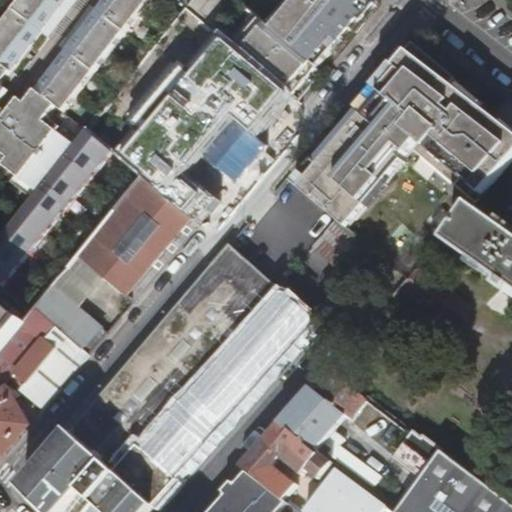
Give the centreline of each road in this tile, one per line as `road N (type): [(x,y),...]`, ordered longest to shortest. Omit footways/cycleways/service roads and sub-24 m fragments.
road 1 (residential): [(0,491),(413,1)]
road 2 (residential): [(298,379),(177,511)]
road 3 (residential): [(511,79),(413,1)]
